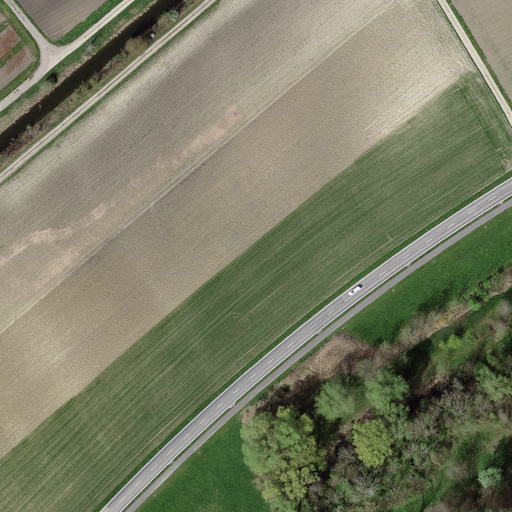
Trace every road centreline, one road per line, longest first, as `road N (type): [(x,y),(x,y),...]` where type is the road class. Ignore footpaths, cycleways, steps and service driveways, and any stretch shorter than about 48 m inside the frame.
road 1 (secondary): [(511,180),(406,246),(300,328),(111,511)]
road 2 (track): [(0,184),(221,0)]
road 3 (track): [(132,0),(0,111)]
road 4 (track): [(511,112),(441,0)]
